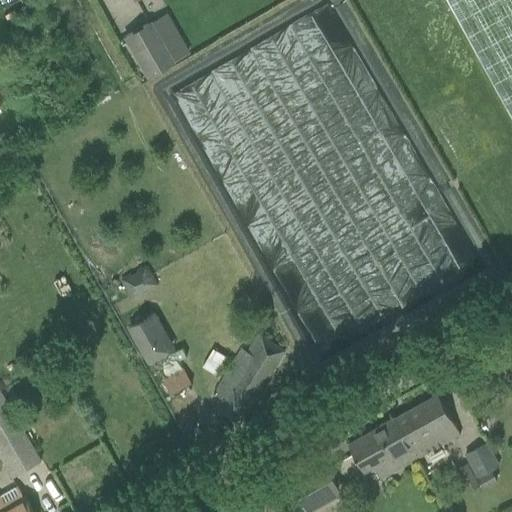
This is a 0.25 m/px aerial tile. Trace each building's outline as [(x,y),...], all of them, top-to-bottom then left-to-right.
[(511,0),(448,0),(511,115),(511,0)] [(151,22),(142,27),(125,36),(147,76),(173,62),(151,22)] [(87,51),(70,60),(77,71),(93,63),(87,51)] [(131,274),(130,273),(119,280),(131,300),(142,294),(140,292),(147,289),(148,291),(159,285),(147,264),(136,270),(137,271),(131,274)] [(129,328),(148,361),(169,349),(161,335),(165,332),(155,314),(129,328)] [(239,423),(279,360),(285,351),(259,336),(249,353),(241,348),(213,394),(220,398),(214,408),(239,423)] [(54,363),(55,354),(56,346),(51,345),(41,344),(39,361),(54,363)] [(171,395),(193,383),(184,367),(181,368),(180,367),(162,378),(171,395)] [(0,453),(13,476),(42,460),(0,387),(0,453)] [(443,401),(438,393),(394,418),(417,458),(461,434),(443,401)] [(394,418),(349,443),(364,471),(374,465),(381,479),(417,458),(394,418)] [(478,476),(500,464),(489,442),(466,454),(478,476)] [(468,462),(455,468),(472,499),(485,493),(468,462)] [(292,484),(302,501),(305,506),(339,487),(326,465),(292,484)] [(478,478),(484,488),(498,481),(492,470),(478,478)] [(0,511),(34,511),(24,494),(22,497),(17,488),(0,497),(0,511)]
